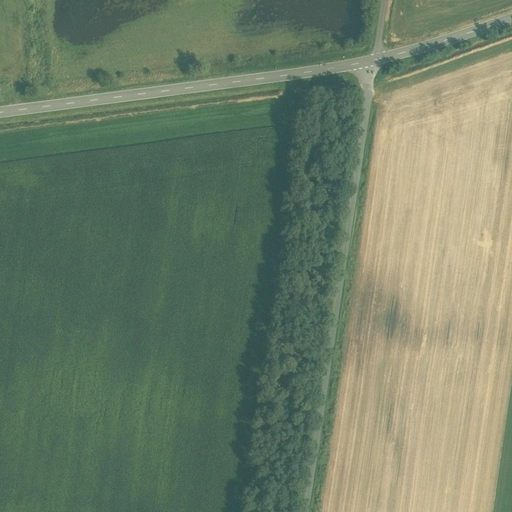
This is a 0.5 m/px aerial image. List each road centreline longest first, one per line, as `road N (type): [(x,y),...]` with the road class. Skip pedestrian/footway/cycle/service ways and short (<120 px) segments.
road 1 (unclassified): [(371,60),(304,511)]
road 2 (tertiary): [(0,112),(371,60)]
road 3 (tertiary): [(371,60),(511,18)]
